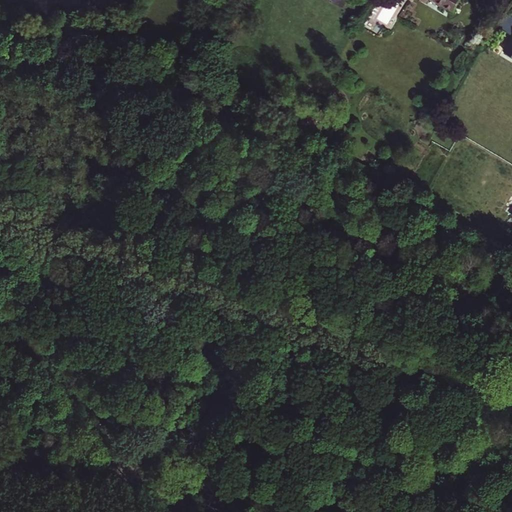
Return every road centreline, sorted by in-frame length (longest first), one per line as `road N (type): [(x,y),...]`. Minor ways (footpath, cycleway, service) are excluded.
road 1 (track): [(0,207),(511,391)]
road 2 (track): [(0,298),(182,511)]
road 3 (track): [(154,478),(384,511)]
